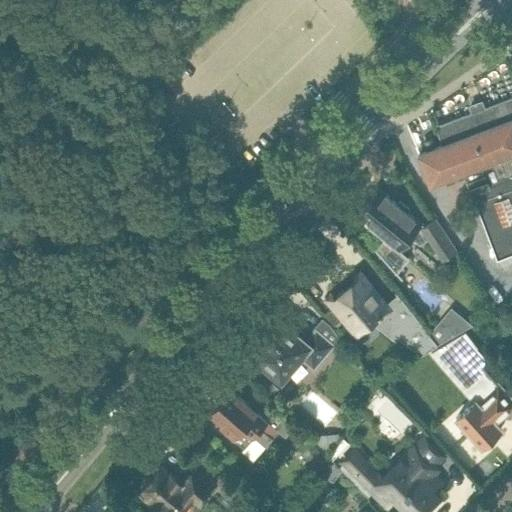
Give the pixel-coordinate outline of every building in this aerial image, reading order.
[(418,152),(425,171),(430,183),(469,168),(471,174),(466,176),(476,203),(477,202),(497,257),(511,251),(511,98),(437,126),(443,143),(418,152)] [(422,221),(421,223),(407,212),(409,209),(399,200),(397,203),(385,193),(384,195),(378,190),(358,213),(385,235),(375,248),(397,272),(410,257),(399,249),(410,236),(420,244),(428,238),(442,260),(457,250),(435,217),(424,224),(422,221)] [(360,275),(331,299),(332,300),(333,299),(346,314),(358,329),(361,327),(371,318),(395,338),(400,334),(419,318),(397,290),(381,303),(372,293),(360,278),(361,276),(360,275)] [(451,305),(430,331),(438,342),(472,323),(451,305)] [(316,330),(306,341),(274,314),(253,339),(260,345),(253,354),(282,378),(300,356),(314,368),(333,345),(316,330)] [(466,330),(431,351),(439,346),(440,348),(446,345),(445,343),(453,338),(467,354),(460,361),(471,374),(460,384),(474,400),(456,416),(482,445),(501,428),(497,423),(511,408),(511,398),(483,365),(489,360),(477,347),(478,346),(466,330)] [(278,430),(230,388),(209,412),(223,423),(220,426),(235,439),(244,447),(260,428),(271,437),(278,430)] [(338,460),(335,464),(365,493),(369,489),(385,505),(392,497),(408,511),(412,511),(434,490),(423,480),(436,466),(434,463),(443,454),(426,438),(415,449),(412,446),(401,457),(393,450),(376,467),(350,442),(336,458),(338,460)] [(315,445),(306,456),(319,468),(320,466),(327,459),(328,457),(315,445)] [(332,464),(323,473),(332,481),(341,471),(332,464)] [(153,499),(151,501),(163,511),(179,511),(194,495),(201,500),(217,482),(197,465),(183,481),(170,470),(169,471),(162,465),(141,489),(153,499)] [(229,507),(235,499),(223,489),(217,497),(229,507)]
